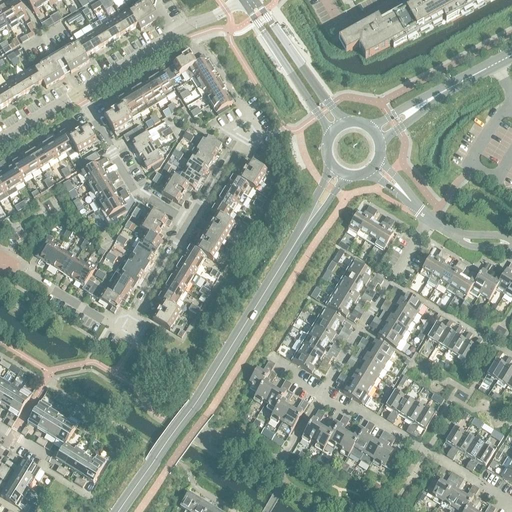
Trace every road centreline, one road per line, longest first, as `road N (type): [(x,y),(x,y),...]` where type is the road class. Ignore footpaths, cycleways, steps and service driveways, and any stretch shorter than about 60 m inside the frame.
road 1 (tertiary): [(118,511),(311,217)]
road 2 (residential): [(511,503),(361,412),(318,396)]
road 3 (residential): [(56,290),(118,328),(130,323),(190,223)]
road 4 (residential): [(77,92),(242,0)]
road 5 (residential): [(190,223),(141,195),(77,92)]
road 6 (tertiary): [(246,0),(331,132)]
road 7 (tertiary): [(343,123),(248,0)]
road 8 (residential): [(318,396),(391,280)]
